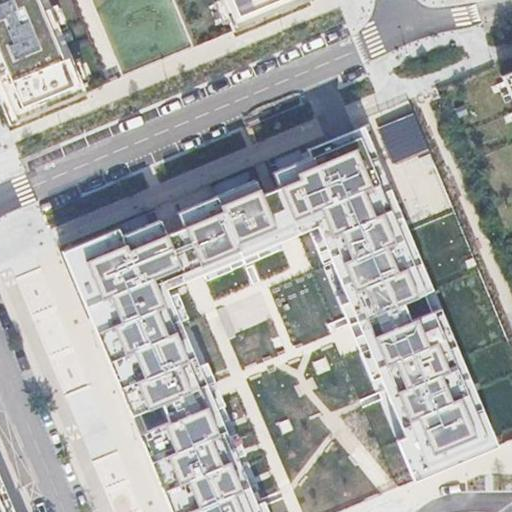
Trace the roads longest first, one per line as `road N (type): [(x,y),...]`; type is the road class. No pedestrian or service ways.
road 1 (residential): [(0,200),(408,28)]
road 2 (residential): [(0,365),(61,511)]
